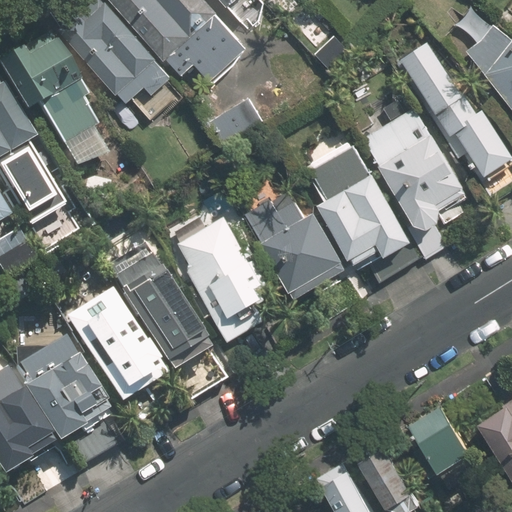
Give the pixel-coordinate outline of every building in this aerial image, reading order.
[(152,98),(172,81),(156,63),(100,0),(97,0),(60,33),(117,98),(118,96),(128,106),(146,90),(152,98)] [(244,53),(196,0),(104,0),(161,64),(166,61),(181,78),(193,67),(209,84),(244,53)] [(216,0),(228,13),(241,0),(216,0)] [(486,22),(471,9),(456,27),(471,39),(486,22)] [(485,39),(468,53),(511,111),(511,39),(493,25),(485,39)] [(0,56),(0,65),(25,107),(37,100),(75,165),(106,154),(90,127),(94,124),(83,106),(85,103),(80,95),(85,92),(49,32),(21,49),(18,45),(0,56)] [(457,92),(429,48),(404,65),(437,116),(453,140),(450,143),(463,163),(469,159),(483,180),(511,160),(483,115),(478,118),(459,90),(457,92)] [(65,203),(27,140),(34,135),(0,77),(0,170),(10,188),(2,193),(16,218),(22,215),(28,225),(65,203)] [(250,92),(211,116),(226,141),(265,117),(250,92)] [(414,105),(365,135),(382,163),(378,165),(411,218),(404,222),(422,254),(443,242),(431,221),(437,217),(438,206),(463,189),(461,185),(463,184),(414,105)] [(420,258),(353,145),(310,170),(328,200),(317,206),(347,257),(350,255),(354,261),(362,256),(378,283),(420,258)] [(278,213),(271,201),(247,216),(264,244),(263,245),(290,292),(292,291),(297,298),(345,269),(341,261),(343,261),(314,214),(305,219),(296,203),(278,213)] [(241,246),(225,219),(181,246),(193,266),(185,270),(192,280),(186,284),(206,316),(211,313),(229,341),(267,318),(255,298),(261,295),(259,290),(270,283),(246,243),(241,246)] [(31,262),(13,232),(0,239),(0,276),(2,280),(31,262)] [(157,273),(143,248),(109,269),(123,293),(120,295),(162,364),(165,363),(170,371),(205,350),(200,342),(202,340),(160,270),(157,273)] [(119,401),(149,384),(144,376),(158,367),(117,298),(71,325),(112,395),(114,393),(119,401)] [(76,361),(66,343),(50,351),(17,351),(18,371),(28,389),(26,390),(57,443),(109,413),(77,360),(76,361)] [(21,393),(8,371),(0,375),(0,471),(3,476),(53,446),(47,437),(50,436),(23,392),(21,393)] [(506,400),(480,417),(511,464),(511,393),(506,398),(506,400)] [(470,468),(461,452),(465,450),(438,407),(408,425),(425,453),(417,458),(427,473),(436,467),(446,483),(470,468)] [(390,511),(399,511),(415,502),(408,490),(409,490),(379,442),(354,458),(385,505),(386,504),(390,511)] [(379,511),(348,462),(323,478),(344,511),(379,511)]
